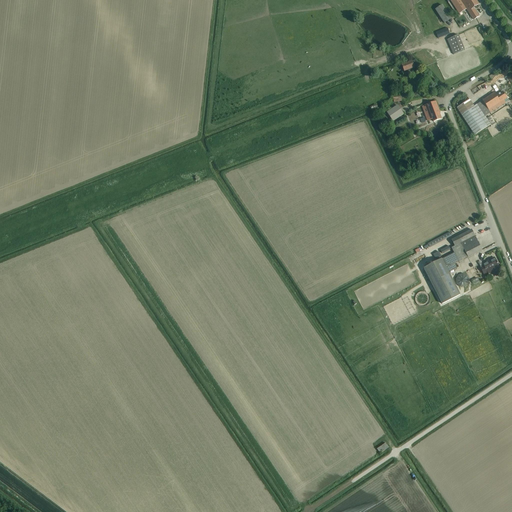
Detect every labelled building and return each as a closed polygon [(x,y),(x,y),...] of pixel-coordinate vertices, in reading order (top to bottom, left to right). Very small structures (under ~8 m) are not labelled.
[(452,0),(451,1),(459,13),(467,8),(468,11),(469,11),(470,14),(473,18),(474,20),(479,16),(474,8),(479,4),(476,0),(452,0)] [(436,10),(445,23),(451,18),(442,5),(436,10)] [(450,34),(448,28),(436,32),(439,38),(450,34)] [(465,50),(458,35),(448,40),(454,54),(465,50)] [(404,71),(407,70),(407,71),(410,70),(410,69),(414,67),(412,61),(409,62),(408,60),(405,62),(406,64),(402,65),(404,71)] [(504,100),(507,98),(503,91),(496,96),(494,93),(474,106),(470,99),(457,108),(475,135),(491,125),(485,116),(506,103),(504,100)] [(428,121),(429,120),(432,119),(433,121),(434,121),(441,119),(440,114),(439,114),(435,102),(423,107),(428,121)] [(397,105),(387,112),(393,122),(404,115),(397,105)] [(442,259),(424,268),(442,304),(460,295),(449,272),(457,268),(455,264),(459,262),(482,250),(472,230),(452,240),(455,246),(451,248),(454,253),(442,259)] [(498,265),(494,257),(488,260),(489,261),(483,264),(484,266),(480,267),(484,275),(488,273),(487,271),(498,265)] [(458,275),(456,279),(456,284),(460,287),(464,287),(468,284),(469,279),(467,275),(463,274),(458,275)] [(386,443),(377,448),(380,453),(389,447),(386,443)]
